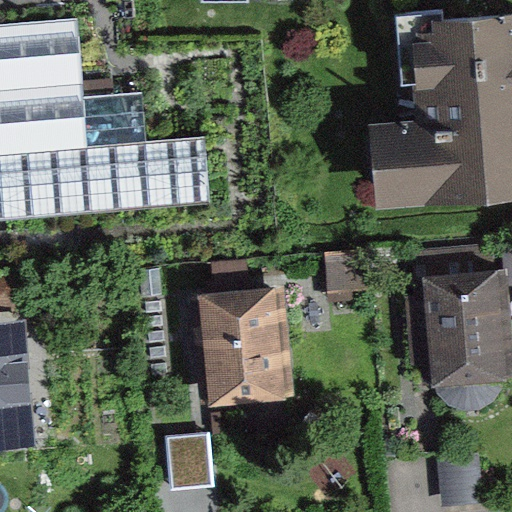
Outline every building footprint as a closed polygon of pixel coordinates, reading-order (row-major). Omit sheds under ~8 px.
[(511,9),(424,16),(432,117),(383,120),(389,200),(511,190),(511,9)] [(80,21),(0,26),(0,226),(214,213),(209,139),(146,143),(143,95),(85,98),(80,21)] [(28,273),(0,275),(0,304),(30,302),(28,273)] [(496,282),(425,288),(431,365),(434,365),(438,379),(445,393),(456,401),(470,404),(483,400),(492,393),(499,379),(500,359),(504,359),(496,282)] [(274,300),(202,306),(209,383),(281,377),(274,300)] [(5,334),(0,334),(0,426),(13,426),(5,334)] [(211,437),(168,441),(172,497),(215,493),(211,437)] [(474,453),(442,455),(445,502),(478,499),(474,453)]
